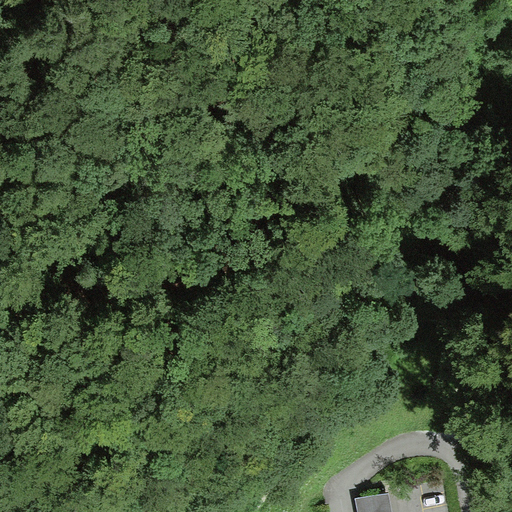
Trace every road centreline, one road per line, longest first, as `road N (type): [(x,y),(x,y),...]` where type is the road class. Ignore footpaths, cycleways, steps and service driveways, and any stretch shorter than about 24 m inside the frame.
road 1 (track): [(251,511),(345,382),(416,317),(440,319),(457,339),(455,451)]
road 2 (residential): [(475,511),(455,451),(424,443),(360,470),(345,489),(343,511)]
